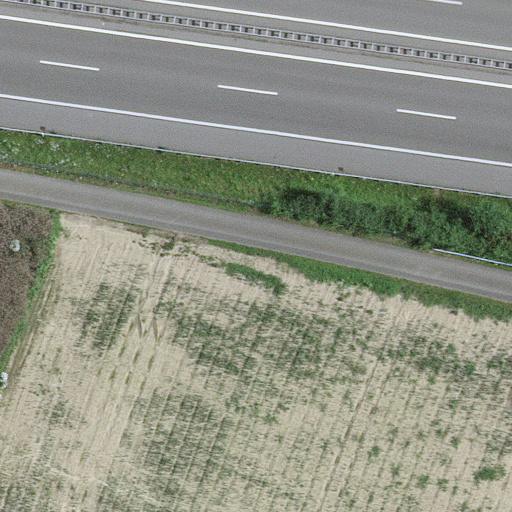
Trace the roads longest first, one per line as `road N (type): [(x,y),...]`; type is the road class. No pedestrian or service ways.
road 1 (unclassified): [(0,195),(511,296)]
road 2 (motorway): [(0,64),(511,132)]
